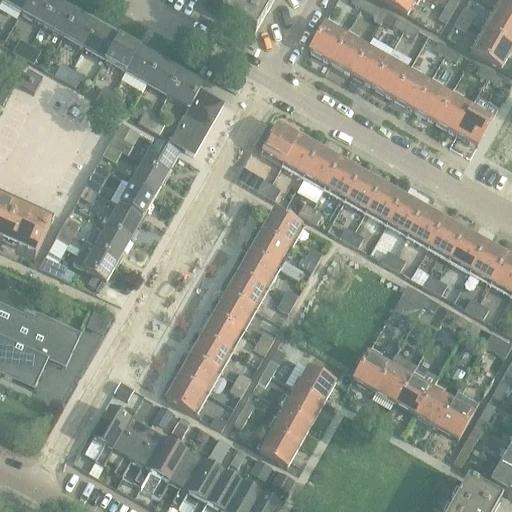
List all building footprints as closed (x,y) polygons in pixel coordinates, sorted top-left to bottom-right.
[(19,16),(27,0),(1,0),(0,2),(0,5),(19,16)] [(41,28),(54,5),(45,0),(27,0),(19,16),(41,28)] [(253,37),(274,0),(230,0),(220,18),(223,20),(223,21),(228,25),(229,23),(253,37)] [(361,12),(366,4),(358,0),(353,0),(350,6),(361,12)] [(405,19),(415,0),(379,0),(378,3),(405,19)] [(511,23),(511,0),(504,0),(496,15),(511,23)] [(451,18),(458,5),(450,1),(443,13),(451,18)] [(372,19),(377,11),(366,4),(361,12),(372,19)] [(62,40),(75,17),(54,5),(41,28),(62,40)] [(486,19),(491,11),(482,7),(478,14),(486,19)] [(469,27),(474,18),(464,11),(459,21),(469,27)] [(445,28),(451,18),(443,13),(437,23),(445,28)] [(511,52),(511,50),(511,23),(496,15),(484,36),(511,52)] [(82,52),(95,28),(75,17),(62,40),(82,52)] [(463,36),(469,27),(459,21),(454,29),(463,36)] [(403,36),(407,28),(396,22),(391,30),(403,36)] [(103,64),(116,40),(95,28),(82,52),(103,64)] [(329,67),(344,40),(323,28),(307,55),(329,67)] [(414,43),(418,35),(407,28),(403,36),(414,43)] [(499,72),(511,52),(484,36),(472,57),(499,72)] [(124,76),(138,52),(116,40),(103,64),(124,76)] [(350,79),(365,52),(344,40),(329,67),(350,79)] [(23,63),(30,49),(19,43),(12,56),(23,63)] [(445,61),(449,52),(438,46),(433,54),(445,61)] [(33,68),(40,55),(30,49),(23,63),(33,68)] [(140,95),(158,64),(138,52),(124,76),(125,76),(121,84),(140,95)] [(371,91),(386,64),(365,52),(350,79),(371,91)] [(456,67),(460,58),(449,52),(445,61),(456,67)] [(166,99),(179,76),(158,64),(140,95),(141,96),(146,88),(166,99)] [(391,103),(407,76),(386,64),(371,91),(391,103)] [(64,86),(72,73),(61,67),(54,80),(64,86)] [(486,84),(490,76),(480,69),(475,78),(486,84)] [(75,92),(82,79),(72,73),(64,86),(75,92)] [(33,97),(41,83),(26,74),(18,89),(33,97)] [(193,158),(222,107),(209,99),(198,93),(201,88),(179,76),(166,99),(188,111),(168,145),(183,154),(183,153),(193,158)] [(412,115),(428,87),(407,76),(391,103),(412,115)] [(497,91),(502,82),(490,76),(486,84),(497,91)] [(6,101),(11,90),(0,84),(0,98),(5,101),(6,101)] [(433,127),(449,99),(428,87),(412,115),(433,127)] [(105,109),(113,97),(103,91),(95,104),(105,109)] [(117,116),(124,103),(113,97),(105,109),(117,116)] [(454,138),(469,111),(449,99),(433,127),(454,138)] [(475,151),(491,123),(469,111),(454,138),(475,151)] [(147,133),(154,120),(144,115),(137,127),(147,133)] [(158,139),(165,127),(154,120),(147,133),(158,139)] [(123,144),(130,132),(120,127),(108,149),(121,157),(127,160),(133,150),(123,144)] [(281,169),(296,141),(275,129),(260,157),(281,169)] [(302,181),(317,153),(296,141),(281,169),(302,181)] [(164,181),(176,159),(153,146),(141,168),(164,181)] [(115,168),(121,157),(108,149),(102,160),(115,168)] [(323,192),(338,165),(317,153),(302,181),(323,192)] [(344,204),(359,177),(338,165),(323,192),(344,204)] [(152,202),(164,181),(141,168),(129,189),(152,202)] [(365,216),(380,188),(359,177),(344,204),(365,216)] [(98,198),(103,187),(90,180),(85,190),(98,198)] [(264,200),(271,189),(262,184),(255,195),(264,200)] [(386,228),(401,200),(380,188),(365,216),(386,228)] [(152,202),(129,189),(118,209),(140,222),(152,202)] [(274,206),(280,194),(271,189),(264,200),(274,206)] [(92,209),(98,198),(85,190),(79,201),(92,209)] [(407,240),(422,212),(401,200),(386,228),(407,240)] [(49,226),(0,203),(0,246),(33,262),(49,226)] [(305,224),(312,212),(303,207),(297,219),(305,224)] [(128,243),(140,222),(118,209),(106,231),(128,243)] [(315,229),(322,218),(312,212),(305,224),(315,229)] [(428,251),(443,224),(422,212),(407,240),(428,251)] [(299,230),(272,214),(260,236),(287,251),(299,230)] [(74,239),(80,229),(67,222),(61,232),(74,239)] [(449,263),(464,236),(443,224),(428,251),(449,263)] [(116,264),(128,243),(106,231),(94,251),(85,246),(116,264)] [(348,248),(355,237),(345,231),(339,242),(348,248)] [(68,250),(74,239),(61,232),(55,243),(68,250)] [(275,272),(287,251),(260,236),(248,257),(275,272)] [(470,275),(485,248),(464,236),(449,263),(470,275)] [(357,253),(363,241),(355,237),(348,248),(357,253)] [(104,285),(113,271),(116,264),(85,246),(80,255),(79,255),(72,267),(82,272),(94,279),(86,293),(96,299),(104,285)] [(491,287),(506,259),(485,248),(470,275),(491,287)] [(316,267),(321,258),(310,252),(306,261),(316,267)] [(389,271),(396,260),(387,255),(380,266),(389,271)] [(263,293),(275,272),(248,257),(236,278),(263,293)] [(511,299),(511,298),(511,262),(506,259),(491,287),(511,299)] [(398,277),(405,265),(396,260),(389,271),(398,277)] [(311,277),(316,267),(306,261),(300,271),(311,277)] [(61,283),(66,272),(44,262),(38,273),(61,283)] [(251,314),(263,293),(236,278),(224,299),(251,314)] [(431,295),(438,284),(428,279),(422,290),(431,295)] [(441,301),(447,289),(438,284),(431,295),(441,301)] [(406,289),(399,301),(420,313),(427,301),(406,289)] [(293,310),(298,300),(286,294),(281,303),(293,310)] [(239,335),(251,314),(224,299),(212,319),(239,335)] [(434,317),(438,308),(427,302),(423,310),(434,317)] [(473,319),(480,308),(470,302),(464,314),(473,319)] [(288,318),(293,310),(281,303),(276,311),(288,318)] [(64,371),(80,338),(35,317),(32,323),(0,307),(0,377),(33,393),(47,363),(64,371)] [(482,324),(488,313),(480,308),(473,319),(482,324)] [(96,313),(88,328),(105,336),(112,320),(96,313)] [(453,327),(458,319),(448,314),(440,326),(453,333),(455,329),(453,327)] [(493,327),(498,319),(492,316),(487,324),(493,327)] [(227,356),(239,335),(212,319),(200,340),(227,356)] [(465,334),(470,326),(458,319),(453,327),(455,329),(465,334)] [(475,340),(480,332),(470,326),(465,334),(475,340)] [(269,351),(274,342),(263,335),(258,345),(269,351)] [(215,377),(227,356),(200,340),(188,361),(215,377)] [(507,358),(511,350),(500,343),(496,351),(507,358)] [(264,360),(269,351),(258,345),(252,353),(264,360)] [(372,396),(388,369),(367,357),(353,381),(351,384),(372,396)] [(203,397),(215,377),(188,361),(176,382),(203,397)] [(272,380),(278,369),(269,364),(263,375),(272,380)] [(393,408),(413,374),(413,373),(408,381),(388,369),(372,396),(393,408)] [(320,409),(333,387),(306,371),(293,393),(320,409)] [(414,420),(436,382),(426,376),(424,380),(413,374),(393,408),(414,420)] [(265,391),(272,380),(263,375),(257,386),(265,391)] [(245,393),(250,384),(239,377),(234,386),(245,393)] [(191,418),(203,397),(176,382),(164,403),(191,418)] [(435,432),(451,405),(430,394),(437,382),(436,382),(414,420),(435,432)] [(500,405),(508,389),(500,384),(491,400),(500,405)] [(240,402),(245,393),(234,386),(229,395),(240,402)] [(308,430),(320,409),(293,393),(281,414),(308,430)] [(122,413),(127,404),(118,400),(113,408),(122,413)] [(456,444),(472,417),(451,405),(435,432),(456,444)] [(248,421),(254,410),(246,406),(240,416),(248,421)] [(486,427),(495,411),(487,407),(479,422),(486,427)] [(170,415),(161,410),(157,419),(165,424),(170,415)] [(110,455),(127,425),(108,414),(90,444),(103,451),(93,467),(101,472),(111,455),(110,455)] [(297,450),(308,430),(281,414),(270,435),(297,450)] [(241,433),(247,422),(248,421),(240,416),(233,428),(241,433)] [(220,435),(225,426),(215,420),(210,429),(220,435)] [(474,449),(486,427),(479,422),(466,444),(474,449)] [(128,466),(145,435),(127,425),(110,455),(111,455),(121,461),(112,478),(120,482),(129,466),(128,466)] [(181,443),(187,432),(178,426),(172,436),(181,443)] [(210,439),(200,434),(195,443),(205,449),(210,439)] [(147,476),(164,446),(145,435),(128,466),(129,466),(140,472),(131,489),(139,493),(148,477),(147,476)] [(285,471),(297,450),(270,435),(257,456),(285,471)] [(220,459),(227,448),(221,444),(214,455),(220,459)] [(460,473),(474,449),(466,444),(452,468),(460,473)] [(166,487),(183,457),(164,446),(147,476),(148,477),(159,483),(150,499),(158,504),(167,488),(166,487)] [(511,471),(511,446),(501,465),(511,471)] [(185,498),(202,468),(183,457),(166,487),(167,488),(178,494),(168,510),(171,511),(177,511),(186,498),(185,498)] [(247,473),(252,465),(245,460),(240,469),(247,473)] [(275,474),(257,464),(252,471),(270,481),(275,474)] [(511,501),(511,471),(501,465),(488,488),(511,501)] [(204,509),(221,478),(202,468),(185,498),(186,498),(196,504),(192,511),(203,511),(205,509),(204,509)] [(294,485),(278,475),(271,488),(287,498),(294,485)] [(226,511),(240,489),(221,478),(204,509),(205,509),(209,511),(226,511)] [(495,511),(499,505),(475,492),(476,490),(471,488),(470,489),(466,487),(451,511),(495,511)] [(251,511),(259,500),(240,489),(226,511),(251,511)] [(278,511),(279,511),(259,500),(251,511),(278,511)]
